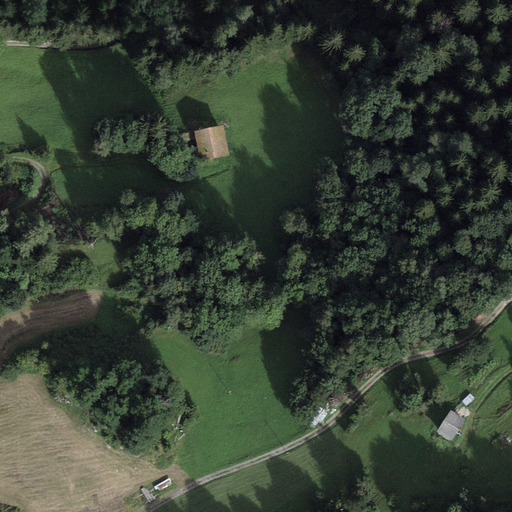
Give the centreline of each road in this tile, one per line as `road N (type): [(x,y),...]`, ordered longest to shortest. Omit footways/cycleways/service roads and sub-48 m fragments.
road 1 (track): [(147,511),(311,435),(397,362),(471,336),(511,293)]
road 2 (track): [(0,43),(88,44),(218,0)]
